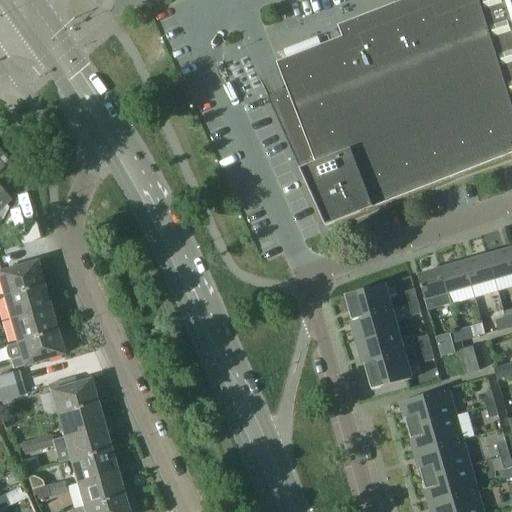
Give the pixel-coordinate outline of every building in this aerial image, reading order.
[(511,106),(479,0),(406,0),(339,26),(343,38),(277,63),(288,90),(268,98),(326,226),(511,154),(511,106)] [(511,0),(479,0),(511,106),(511,0)] [(0,188),(0,211),(11,201),(0,188)] [(496,280),(511,275),(511,250),(511,249),(489,255),(496,280)] [(496,280),(489,255),(466,262),(473,286),(496,280)] [(0,287),(2,296),(43,284),(36,261),(0,270),(0,287)] [(449,293),(473,286),(466,262),(442,268),(449,293)] [(426,300),(449,293),(442,268),(418,275),(426,300)] [(2,296),(9,319),(49,307),(43,284),(2,296)] [(352,320),(391,309),(384,285),(346,296),(352,320)] [(406,292),(409,304),(418,302),(415,290),(406,292)] [(422,314),(418,302),(409,304),(413,317),(422,314)] [(9,319),(15,342),(56,330),(49,307),(9,319)] [(352,320),(359,343),(397,332),(391,309),(352,320)] [(509,329),(506,319),(496,321),(499,332),(509,329)] [(471,329),(461,331),(464,341),(473,339),(471,329)] [(62,355),(56,330),(15,342),(22,366),(62,355)] [(464,341),(461,331),(451,334),(454,344),(464,341)] [(404,356),(397,332),(359,343),(366,367),(404,356)] [(422,351),(431,348),(428,336),(419,338),(422,351)] [(474,346),(460,350),(468,375),(482,370),(474,346)] [(435,360),(431,348),(422,351),(426,363),(435,360)] [(411,380),(404,356),(366,367),(372,391),(411,380)] [(505,367),(495,369),(497,375),(498,380),(511,376),(510,371),(506,372),(505,367)] [(0,388),(21,382),(18,370),(0,375),(0,388)] [(48,385),(56,413),(96,403),(90,379),(73,384),(71,379),(48,385)] [(25,394),(21,382),(0,388),(0,395),(2,401),(25,394)] [(409,429),(455,416),(447,389),(401,403),(409,429)] [(483,395),(486,407),(495,404),(492,392),(483,395)] [(96,403),(56,413),(63,437),(103,426),(96,403)] [(499,417),(495,404),(486,407),(490,419),(499,417)] [(462,441),(455,416),(409,429),(416,454),(462,441)] [(70,461),(110,450),(103,426),(63,437),(63,438),(52,441),(55,451),(66,448),(70,461)] [(36,439),(39,450),(53,446),(50,435),(36,439)] [(39,450),(36,439),(22,443),(25,454),(39,450)] [(416,454),(423,480),(469,467),(462,441),(416,454)] [(497,445),(500,458),(510,455),(506,443),(497,445)] [(110,450),(70,461),(76,483),(116,472),(110,450)] [(511,467),(511,463),(510,455),(500,458),(504,470),(511,467)] [(36,457),(23,461),(27,472),(39,468),(36,457)] [(423,480),(430,505),(477,492),(469,467),(423,480)] [(76,483),(83,507),(123,496),(116,472),(76,483)] [(50,485),(52,496),(67,492),(64,481),(50,485)] [(52,496),(50,485),(35,489),(38,500),(52,496)] [(5,494),(9,504),(23,498),(19,488),(5,494)] [(482,511),(477,492),(430,505),(432,511),(482,511)] [(0,507),(9,504),(5,494),(0,496),(0,507)] [(127,511),(123,496),(83,507),(84,511),(127,511)]
